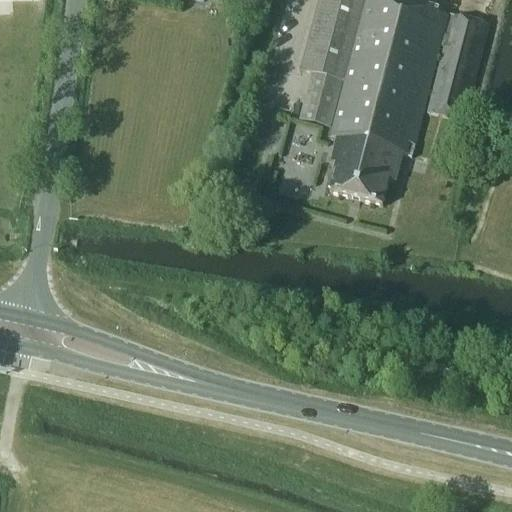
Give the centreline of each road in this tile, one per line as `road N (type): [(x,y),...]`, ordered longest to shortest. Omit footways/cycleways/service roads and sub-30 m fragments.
road 1 (secondary): [(511,456),(191,382)]
road 2 (tertiary): [(26,318),(73,0)]
road 3 (secondary): [(191,382),(117,345),(26,318)]
road 4 (secondary): [(21,348),(120,374),(191,382)]
